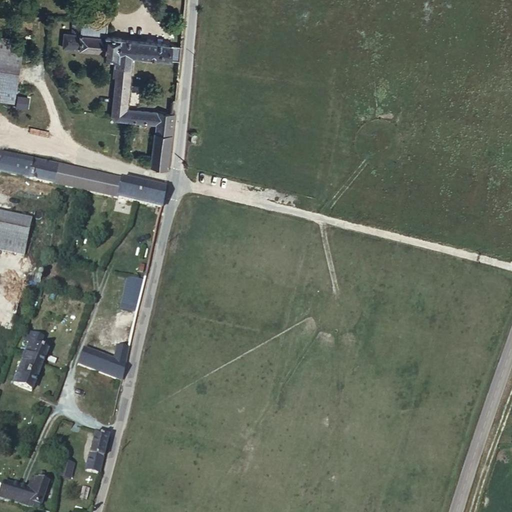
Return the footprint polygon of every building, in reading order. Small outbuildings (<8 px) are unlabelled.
[(14,3),(0,0),(0,10),(12,13),(14,3)] [(106,56),(107,43),(81,40),(81,27),(81,22),(72,21),(71,34),(74,34),(73,44),(67,43),(67,54),(106,56)] [(81,40),(107,43),(109,30),(81,27),(81,40)] [(182,65),(184,49),(107,43),(106,56),(105,63),(115,63),(114,69),(120,70),(119,78),(135,79),(137,60),(182,65)] [(0,50),(0,64),(10,66),(12,52),(0,50)] [(10,66),(0,64),(0,117),(14,121),(23,70),(10,66)] [(132,106),(135,79),(119,78),(115,104),(132,106)] [(178,105),(180,88),(168,87),(166,103),(178,105)] [(156,135),(173,137),(176,114),(131,111),(132,106),(115,104),(113,123),(156,130),(156,135)] [(152,167),(169,170),(173,137),(156,135),(152,167)] [(0,173),(12,176),(16,160),(0,156),(0,173)] [(163,208),(167,191),(16,160),(12,176),(118,199),(163,208)] [(0,253),(23,258),(31,221),(0,213),(0,253)] [(134,338),(136,332),(128,330),(126,337),(134,338)] [(44,343),(32,340),(28,340),(24,355),(28,356),(26,364),(44,369),(49,352),(43,350),(44,343)] [(124,384),(131,353),(116,345),(112,352),(108,360),(92,354),(81,350),(76,365),(124,384)] [(96,346),(92,354),(108,360),(112,352),(96,346)] [(37,394),(44,369),(26,364),(19,389),(37,394)] [(102,479),(112,443),(96,439),(87,475),(102,479)] [(66,463),(62,478),(71,480),(75,465),(66,463)] [(34,493),(32,508),(44,511),(46,511),(53,485),(38,482),(34,493)] [(4,504),(15,507),(19,489),(8,487),(4,504)] [(15,507),(31,511),(32,508),(34,493),(19,489),(15,507)]
